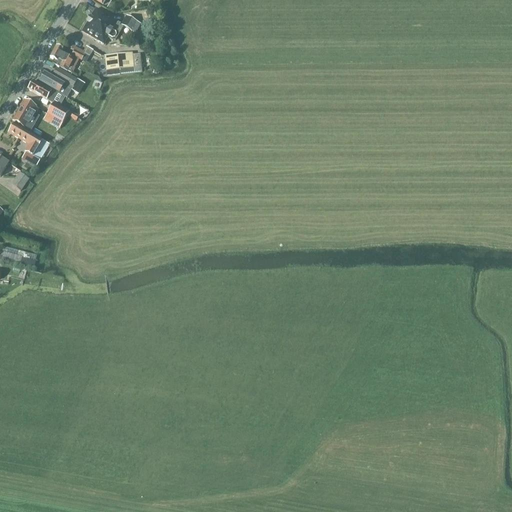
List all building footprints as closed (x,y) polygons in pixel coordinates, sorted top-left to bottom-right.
[(82,32),(97,41),(104,45),(108,39),(112,42),(115,41),(123,27),(135,34),(140,25),(127,16),(121,26),(95,10),(82,32)] [(151,12),(154,25),(160,24),(157,11),(151,12)] [(68,52),(57,46),(50,58),(54,60),(52,64),(71,74),(74,69),(73,69),(70,67),(74,58),(78,61),(81,62),(81,61),(84,57),(83,56),(84,55),(84,53),(82,52),(75,48),(73,53),(72,55),(67,53),(68,52)] [(104,75),(104,77),(120,75),(119,70),(134,69),(134,73),(139,72),(137,57),(133,57),(132,54),(104,57),(106,72),(104,75)] [(77,81),(57,69),(51,79),(45,75),(40,83),(66,99),(77,81)] [(28,90),(53,105),(53,104),(60,108),(64,101),(33,82),(28,90)] [(33,115),(36,109),(24,102),(13,121),(31,132),(39,118),(33,115)] [(67,118),(77,123),(79,118),(60,108),(53,104),(53,105),(43,121),(60,130),(67,118)] [(49,146),(14,125),(8,134),(29,147),(25,153),(26,154),(39,162),(49,146)] [(0,177),(0,178),(9,165),(0,158),(0,177)] [(20,174),(11,186),(20,192),(29,180),(20,174)] [(0,261),(33,270),(36,257),(3,248),(2,253),(0,254),(0,261)]
